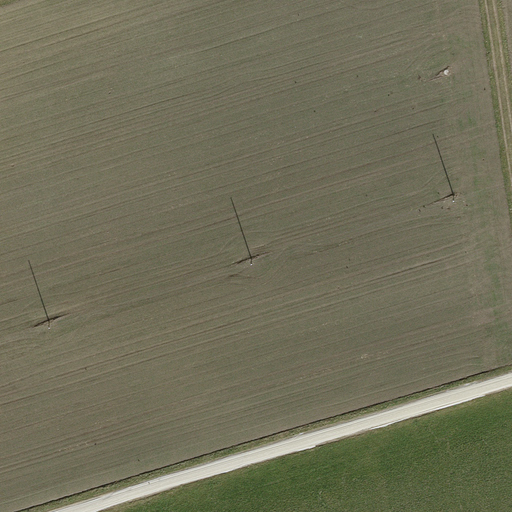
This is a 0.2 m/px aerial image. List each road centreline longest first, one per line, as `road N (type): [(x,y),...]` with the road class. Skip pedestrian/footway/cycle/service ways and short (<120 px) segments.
road 1 (track): [(72,511),(511,380)]
road 2 (track): [(511,138),(492,0)]
